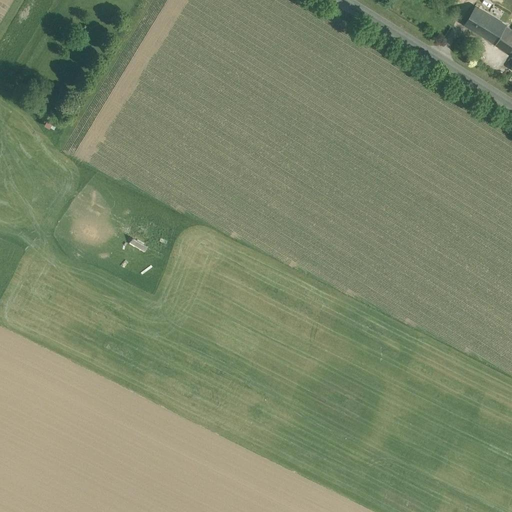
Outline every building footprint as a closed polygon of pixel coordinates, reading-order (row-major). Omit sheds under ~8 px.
[(488,3),(483,1),(478,9),(490,17),(496,8),(488,3)] [(490,17),(478,9),(468,26),(496,44),(511,54),(511,29),(507,26),(490,17)] [(167,131),(173,134),(180,118),(174,115),(167,131)] [(218,160),(226,145),(220,141),(212,157),(218,160)] [(263,165),(257,181),(264,183),(270,168),(263,165)]
